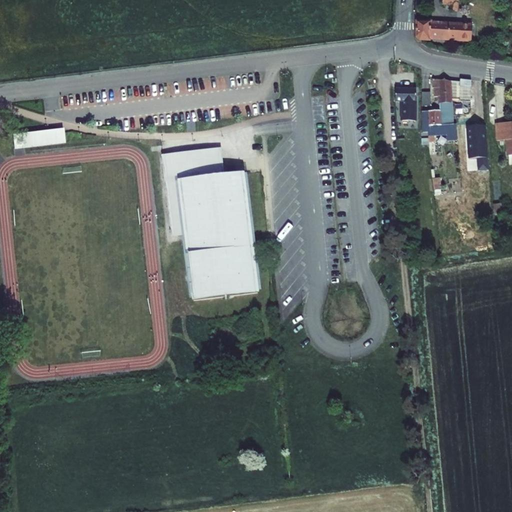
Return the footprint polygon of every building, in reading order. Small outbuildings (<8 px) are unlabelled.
[(457,0),(457,11),(464,12),(465,0),(463,0),(462,0),(457,0)] [(422,34),(425,39),(435,40),(435,37),(476,41),(477,27),(435,23),(435,19),(421,19),(422,34)] [(445,97),(445,104),(458,103),(458,106),(468,104),(468,107),(479,106),(476,81),(436,81),(437,88),(439,88),(440,97),(445,97)] [(405,111),(406,124),(419,124),(420,90),(400,90),(402,111),(405,111)] [(98,93),(62,95),(62,106),(99,105),(98,93)] [(433,134),(434,137),(460,135),(458,106),(458,103),(445,104),(445,112),(426,113),(426,133),(433,134)] [(468,126),(469,160),(479,159),(488,159),(487,125),(468,126)] [(511,142),(511,157),(511,126),(501,127),(502,142),(511,142)] [(64,140),(63,129),(12,135),(13,147),(14,150),(64,144),(64,140)] [(224,149),(166,155),(174,235),(187,234),(192,287),(194,300),(258,294),(246,174),(226,176),(224,149)] [(443,166),(442,156),(431,156),(431,167),(443,166)] [(489,170),(488,159),(479,159),(479,170),(489,170)]
